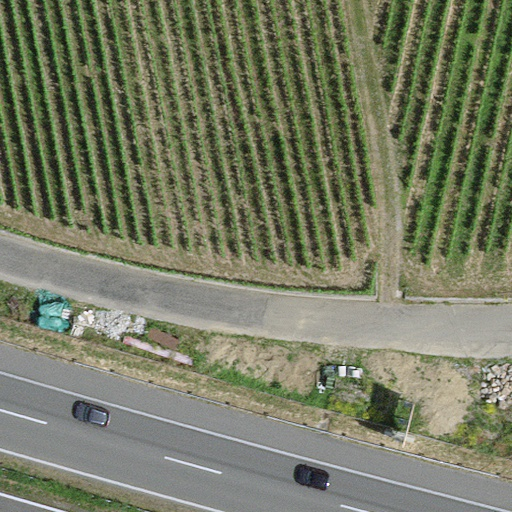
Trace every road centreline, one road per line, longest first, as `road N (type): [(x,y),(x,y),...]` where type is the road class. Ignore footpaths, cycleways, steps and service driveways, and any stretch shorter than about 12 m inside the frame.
road 1 (residential): [(0,251),(59,274),(191,301),(391,326),(511,330)]
road 2 (motorway): [(369,511),(0,407)]
